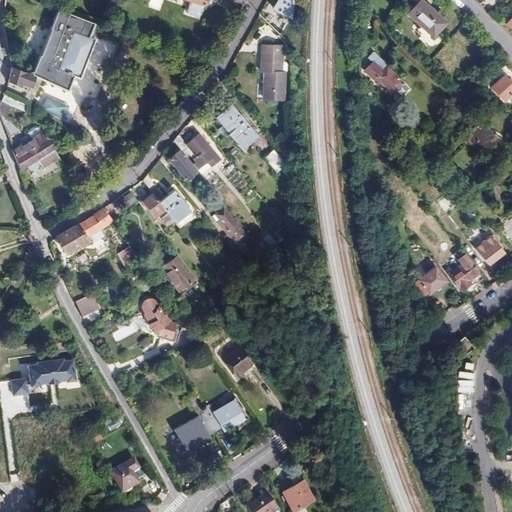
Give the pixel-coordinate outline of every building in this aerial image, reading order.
[(181,0),(180,4),(199,10),(200,5),(202,6),(203,4),(206,5),(208,0),(181,0)] [(276,12),(271,24),(284,29),(296,0),(275,0),(271,10),(276,12)] [(422,1),(409,15),(434,38),(446,25),(441,19),(442,18),(422,1)] [(511,7),(501,21),(511,29),(511,7)] [(92,23),(57,9),(49,30),(68,37),(59,64),(39,57),(31,77),(32,78),(35,79),(44,84),(35,110),(73,124),(82,98),(67,92),(72,76),(77,78),(92,40),(87,38),(92,23)] [(285,50),(265,47),(262,74),(265,74),(262,101),(281,103),(284,76),(281,75),(285,50)] [(403,83),(367,47),(362,53),(373,63),(365,71),(377,83),(374,85),(388,98),(403,83)] [(31,77),(11,68),(8,81),(2,95),(8,97),(15,100),(18,94),(21,87),(30,91),(35,79),(32,78),(31,77)] [(511,84),(505,77),(493,89),(506,102),(511,95),(511,84)] [(27,98),(30,91),(21,87),(18,94),(27,98)] [(5,102),(0,100),(0,118),(3,125),(12,122),(9,113),(2,110),(5,102)] [(255,135),(231,108),(215,121),(240,148),(255,135)] [(479,122),(464,141),(482,156),(490,145),(486,142),(493,134),(479,122)] [(53,148),(41,130),(30,138),(31,140),(27,143),(37,159),(53,148)] [(178,135),(172,142),(199,175),(218,159),(199,134),(186,144),(178,135)] [(11,151),(19,170),(37,159),(27,143),(23,145),(22,144),(11,151)] [(264,158),(277,173),(287,164),(273,149),(264,158)] [(178,151),(167,159),(184,180),(195,172),(178,151)] [(123,175),(119,173),(110,168),(101,178),(114,185),(123,175)] [(158,202),(163,209),(172,219),(186,207),(172,190),(158,202)] [(129,206),(136,199),(129,191),(121,199),(129,206)] [(158,202),(151,194),(141,201),(154,216),(163,209),(158,202)] [(236,225),(238,223),(235,218),(232,221),(222,208),(215,214),(225,228),(223,230),(230,238),(232,236),(237,243),(245,237),(236,225)] [(112,221),(103,209),(89,219),(54,238),(65,256),(90,242),(86,236),(112,221)] [(500,242),(494,235),(476,249),(489,265),(496,259),(500,264),(508,257),(498,245),(500,242)] [(132,248),(120,256),(129,270),(141,262),(132,248)] [(241,261),(248,270),(265,256),(259,248),(241,261)] [(190,274),(173,250),(157,262),(175,286),(190,274)] [(451,282),(454,286),(456,284),(461,291),(470,284),(468,281),(472,278),(476,283),(482,278),(464,255),(459,260),(463,266),(453,273),(450,270),(447,272),(453,280),(451,282)] [(416,284),(425,298),(429,294),(430,295),(436,290),(437,293),(439,293),(441,291),(442,290),(442,289),(441,286),(447,282),(436,267),(416,284)] [(85,280),(71,286),(86,321),(100,314),(85,280)] [(154,330),(153,335),(170,339),(174,325),(169,324),(170,320),(169,318),(167,316),(164,316),(162,317),(154,304),(151,302),(147,302),(144,303),(143,304),(142,306),(142,309),(143,312),(145,314),(144,317),(150,328),(154,330)] [(140,331),(153,335),(154,330),(150,328),(144,317),(140,331)] [(461,343),(453,350),(461,361),(470,355),(461,343)] [(234,377),(252,364),(239,346),(221,360),(234,377)] [(73,358),(25,364),(27,377),(10,379),(12,396),(30,393),(29,386),(76,380),(73,358)] [(230,393),(209,405),(212,410),(233,397),(230,393)] [(215,409),(226,428),(232,424),(232,422),(243,416),(233,399),(215,409)] [(220,431),(226,428),(215,409),(212,411),(209,406),(202,409),(215,430),(218,428),(220,431)] [(206,435),(215,430),(202,409),(197,412),(199,416),(173,431),(184,451),(193,447),(192,446),(207,438),(206,435)] [(97,432),(90,435),(93,442),(100,439),(97,432)] [(133,460),(110,472),(122,492),(144,479),(133,460)] [(305,479),(285,490),(295,509),(315,498),(305,479)] [(267,489),(246,504),(251,511),(272,511),(279,508),(267,489)]
